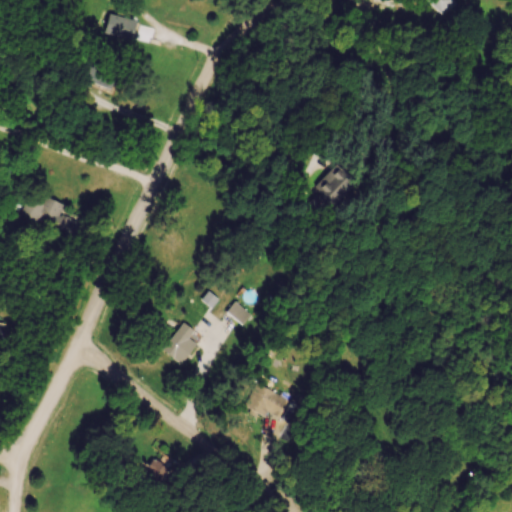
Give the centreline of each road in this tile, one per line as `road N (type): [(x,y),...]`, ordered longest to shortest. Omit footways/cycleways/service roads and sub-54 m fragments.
road 1 (residential): [(16,511),(30,440),(209,75),(284,0)]
road 2 (residential): [(287,511),(77,343)]
road 3 (residential): [(511,83),(423,0)]
